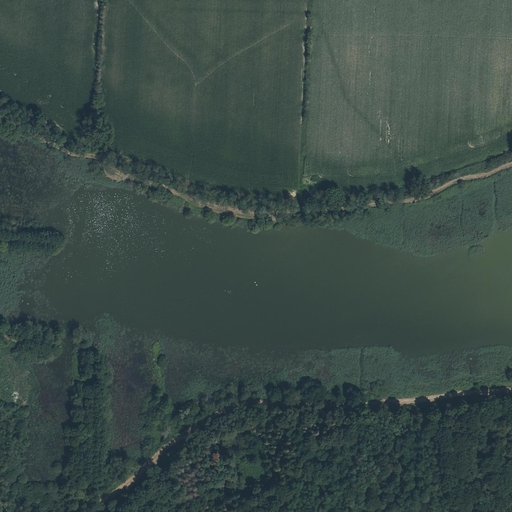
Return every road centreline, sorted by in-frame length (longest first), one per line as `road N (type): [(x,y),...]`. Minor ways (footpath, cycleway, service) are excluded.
road 1 (track): [(0,116),(71,155),(92,156),(216,208),(276,213),(407,200),(511,163)]
road 2 (track): [(170,511),(154,465),(94,511)]
